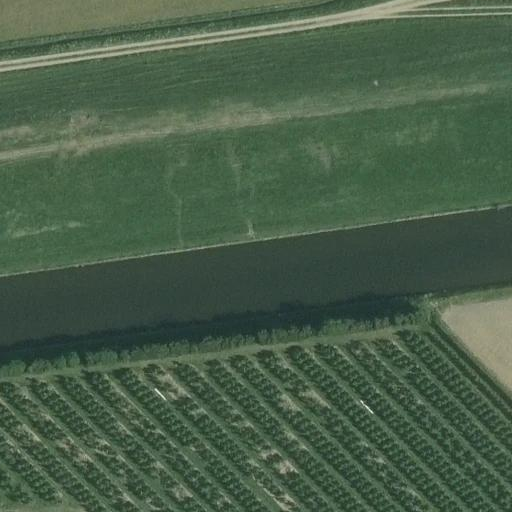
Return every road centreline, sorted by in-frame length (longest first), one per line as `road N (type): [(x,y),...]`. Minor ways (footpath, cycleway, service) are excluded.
road 1 (track): [(0,66),(384,8)]
road 2 (track): [(384,8),(511,6)]
